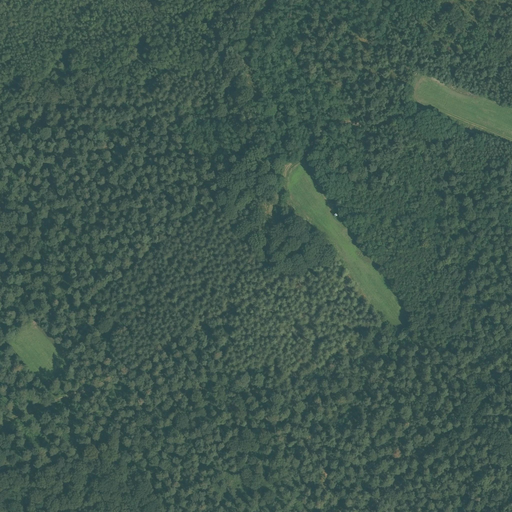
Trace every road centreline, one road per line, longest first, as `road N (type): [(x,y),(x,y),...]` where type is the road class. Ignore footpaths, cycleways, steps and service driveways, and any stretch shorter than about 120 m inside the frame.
road 1 (track): [(296,268),(270,209),(284,169),(326,124),(369,126),(421,111),(511,147)]
road 2 (track): [(0,423),(130,372),(296,268)]
road 3 (track): [(340,511),(292,393),(292,374),(315,345),(307,285),(296,268)]
road 4 (track): [(391,482),(486,398)]
